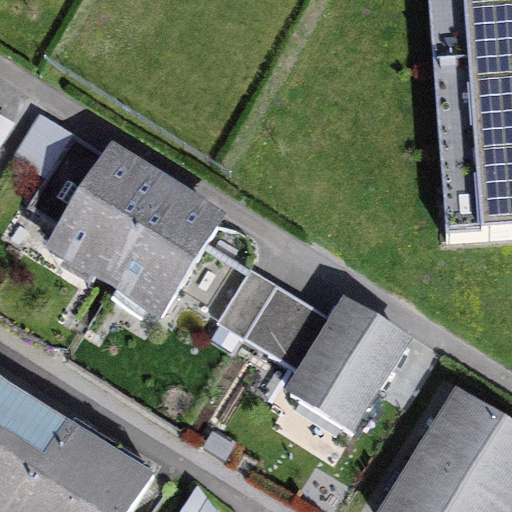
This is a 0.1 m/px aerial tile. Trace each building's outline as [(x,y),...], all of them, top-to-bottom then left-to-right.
[(511,0),(448,0),(465,245),(511,242),(511,0)] [(178,206),(146,186),(133,178),(112,164),(60,248),(94,269),(168,316),(220,232),(178,206)] [(251,274),(218,326),(303,378),(335,326),(286,296),(264,283),(251,274)] [(359,432),(409,351),(344,311),(340,318),(335,326),(303,378),(295,392),(359,432)] [(131,511),(153,475),(0,384),(0,511),(131,511)] [(393,511),(511,511),(511,433),(459,402),(439,436),(406,490),(393,511)]
